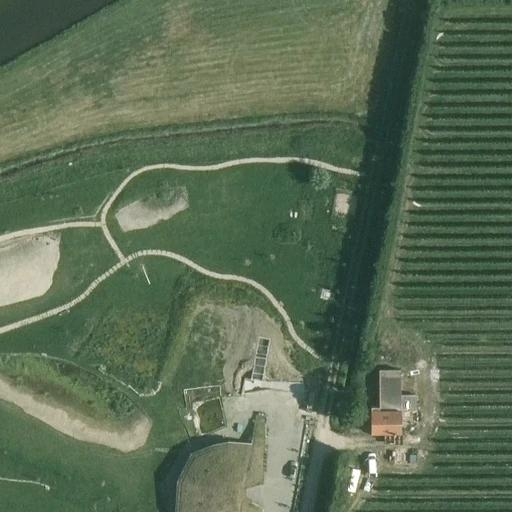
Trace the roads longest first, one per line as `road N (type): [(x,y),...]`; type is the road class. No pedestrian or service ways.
road 1 (track): [(330,384),(409,0)]
road 2 (residential): [(306,511),(330,384)]
